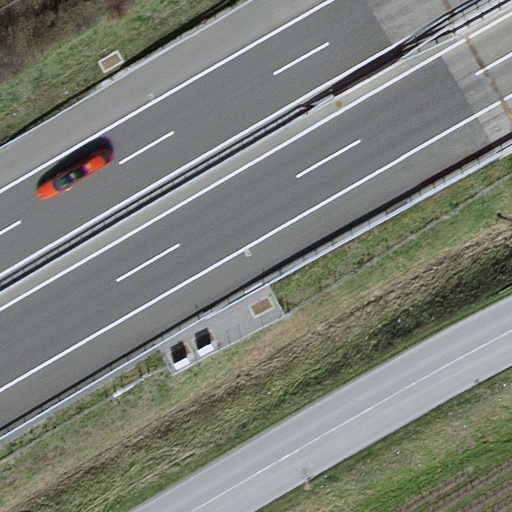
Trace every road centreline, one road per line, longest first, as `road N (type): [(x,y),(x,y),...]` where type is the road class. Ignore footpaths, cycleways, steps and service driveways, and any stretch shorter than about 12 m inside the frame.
road 1 (motorway): [(0,352),(511,55)]
road 2 (motorway): [(399,0),(0,233)]
road 3 (tertiary): [(511,327),(199,511)]
